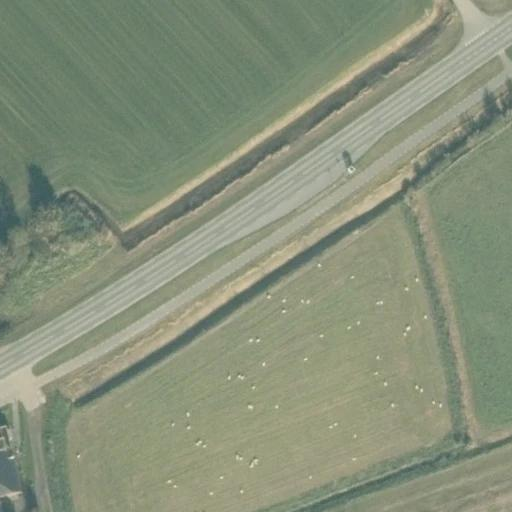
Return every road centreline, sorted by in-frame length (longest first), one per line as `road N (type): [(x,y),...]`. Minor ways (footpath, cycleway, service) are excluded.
road 1 (primary): [(0,366),(121,294),(490,42)]
road 2 (track): [(46,511),(26,389),(13,358)]
